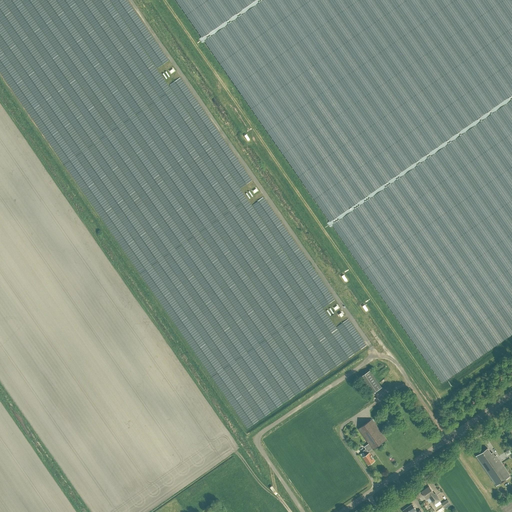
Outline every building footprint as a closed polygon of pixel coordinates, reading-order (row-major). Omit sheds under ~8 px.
[(370,370),(359,378),(371,395),(382,387),(370,370)] [(385,414),(391,423),(398,419),(391,410),(385,414)] [(364,458),(365,460),(369,464),(370,464),(371,463),(375,460),(369,453),(368,452),(372,449),(373,449),(386,439),(372,419),(358,429),(369,444),(364,447),(366,449),(363,451),(366,455),(363,457),(364,458)] [(488,448),(476,456),(496,486),(510,476),(496,455),(495,456),(492,452),(491,453),(488,448)] [(429,497),(434,505),(440,500),(436,493),(435,494),(429,486),(421,492),(427,499),(429,497)] [(442,503),(445,507),(450,503),(447,499),(442,503)]
